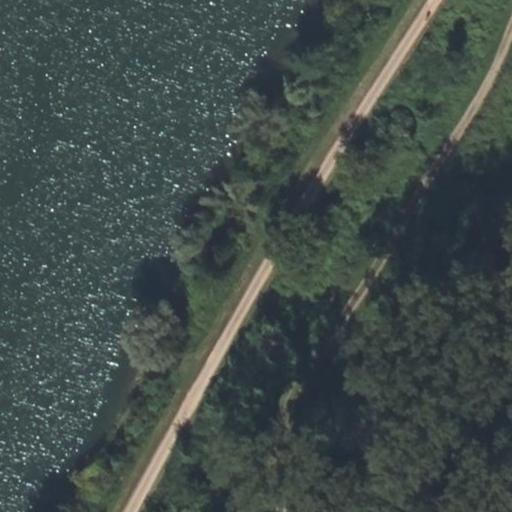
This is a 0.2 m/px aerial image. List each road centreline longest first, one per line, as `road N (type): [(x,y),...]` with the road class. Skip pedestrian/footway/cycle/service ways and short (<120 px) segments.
road 1 (track): [(434,0),(127,511)]
road 2 (track): [(293,511),(293,405),(511,35)]
